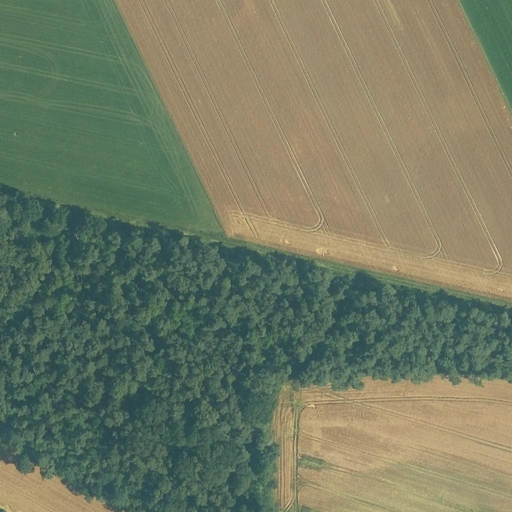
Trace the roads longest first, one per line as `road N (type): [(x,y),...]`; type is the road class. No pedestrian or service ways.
road 1 (track): [(511,312),(0,186)]
road 2 (track): [(274,511),(293,489),(278,426),(355,273)]
